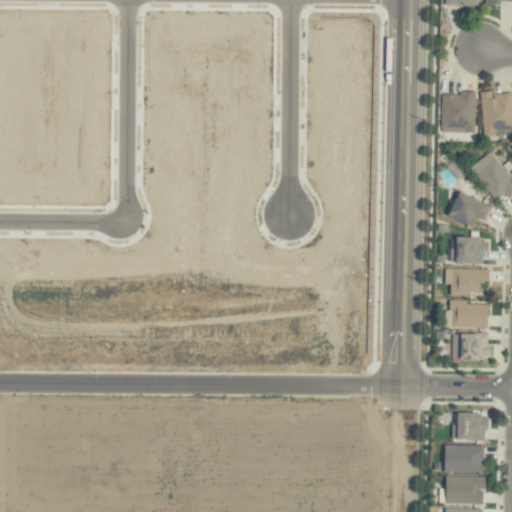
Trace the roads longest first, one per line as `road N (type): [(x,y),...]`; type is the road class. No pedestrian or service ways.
road 1 (residential): [(0,385),(415,384)]
road 2 (residential): [(421,0),(415,384)]
road 3 (residential): [(121,0),(119,225)]
road 4 (residential): [(287,0),(285,212)]
